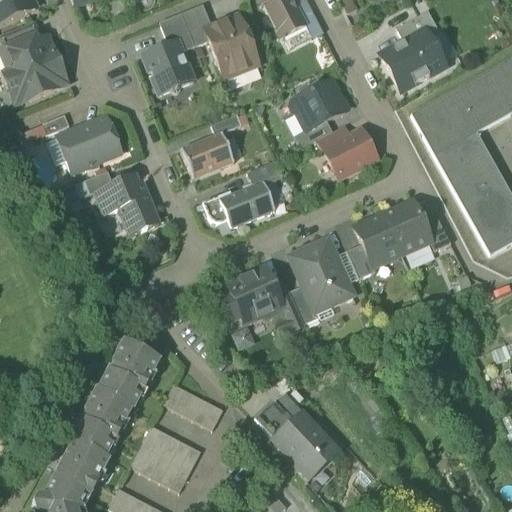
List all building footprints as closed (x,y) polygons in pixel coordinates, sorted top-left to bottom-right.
[(0,0),(0,27),(35,14),(29,0),(0,0)] [(87,0),(68,0),(74,14),(90,7),(87,0)] [(263,0),(258,3),(279,44),(282,43),(304,31),(303,29),(287,0),(263,0)] [(298,0),(287,0),(303,29),(313,23),(302,1),(298,0)] [(346,0),(333,0),(344,21),(355,15),(346,0)] [(201,11),(180,19),(194,52),(207,47),(203,36),(210,33),(201,11)] [(394,34),(401,47),(423,35),(426,40),(436,34),(426,17),(394,34)] [(180,58),(194,52),(180,19),(158,28),(167,50),(176,47),(180,58)] [(207,47),(223,84),(256,70),(236,22),(210,33),(203,36),(207,47)] [(310,43),(310,44),(321,38),(313,23),(303,29),(304,31),(310,43)] [(0,40),(0,44),(4,55),(25,46),(27,50),(39,45),(32,28),(0,40)] [(304,31),(282,43),(288,55),(310,43),(304,31)] [(426,77),(441,68),(426,40),(423,35),(401,47),(390,53),(392,57),(380,64),(399,98),(429,81),(426,77)] [(13,97),(18,109),(66,89),(58,71),(53,73),(49,63),(54,61),(46,42),(39,45),(27,50),(25,46),(4,55),(0,56),(0,81),(1,83),(2,87),(5,91),(9,94),(13,97)] [(157,102),(171,96),(173,98),(176,98),(178,96),(179,93),(192,88),(180,58),(176,47),(167,50),(141,61),(147,78),(150,77),(152,83),(150,84),(157,102)] [(392,57),(390,53),(378,60),(380,64),(392,57)] [(58,71),(54,61),(49,63),(53,73),(58,71)] [(511,61),(409,120),(433,163),(475,139),(511,118),(511,61)] [(426,77),(429,81),(444,73),(441,68),(426,77)] [(329,87),(327,89),(334,102),(338,103),(329,87)] [(342,104),(338,103),(334,102),(327,89),(299,103),(296,102),(289,106),(287,111),(291,118),(296,120),(305,136),(305,137),(325,127),(345,117),(346,113),(342,104)] [(283,123),(292,142),(305,136),(296,120),(291,118),(283,123)] [(41,130),(45,141),(67,132),(63,121),(41,130)] [(209,131),(214,142),(220,139),(230,135),(239,131),(235,121),(209,131)] [(65,168),(70,180),(119,159),(105,125),(81,135),(80,133),(55,143),(65,168)] [(299,154),(314,146),(329,138),(331,137),(325,127),(305,137),(305,136),(292,142),(299,154)] [(45,141),(41,130),(15,141),(20,152),(45,141)] [(344,131),(331,137),(329,138),(335,149),(349,141),(344,131)] [(240,160),(230,135),(220,139),(230,164),(240,160)] [(323,155),(338,183),(373,165),(359,136),(349,141),(335,149),(323,155)] [(335,149),(329,138),(314,146),(320,156),(323,155),(335,149)] [(179,156),(191,185),(232,168),(230,164),(220,139),(214,142),(179,156)] [(511,247),(511,205),(475,139),(433,163),(488,261),(511,247)] [(65,168),(55,143),(44,148),(54,172),(65,168)] [(260,186),(262,190),(273,185),(281,182),(275,166),(267,169),(272,181),(261,186),(260,186)] [(245,178),(250,189),(260,185),(261,186),(272,181),(267,169),(245,178)] [(74,195),(78,205),(93,199),(93,198),(111,191),(106,178),(73,192),(74,195)] [(117,216),(128,242),(157,230),(141,188),(136,190),(133,183),(128,184),(111,191),(93,198),(93,199),(103,222),(117,216)] [(201,209),(206,222),(210,227),(214,229),(220,229),(225,227),(228,235),(273,217),(271,213),(262,190),(260,186),(261,186),(260,185),(250,189),(241,193),(242,196),(229,201),(228,198),(201,209)] [(282,208),(273,185),(262,190),(271,213),(282,208)] [(78,205),(74,195),(63,200),(71,218),(82,214),(78,205)] [(411,208),(382,221),(399,260),(428,248),(429,247),(418,224),(411,208)] [(428,248),(432,257),(449,250),(432,218),(418,224),(429,247),(428,248)] [(371,273),(399,260),(382,221),(353,234),(360,250),(370,273),(371,273)] [(302,292),(311,312),(312,311),(325,305),(327,311),(350,301),(326,246),(289,262),(302,292)] [(344,257),(357,285),(373,278),(371,273),(370,273),(360,250),(344,257)] [(357,285),(344,257),(337,261),(349,289),(357,285)] [(238,322),(242,330),(263,320),(265,324),(281,317),(282,316),(272,293),(263,274),(224,291),(229,301),(219,306),(228,326),(238,322)] [(289,337),(302,331),(283,288),(272,293),(282,316),(281,317),(285,326),(289,336),(289,337)] [(287,298),(302,331),(317,324),(314,317),(312,311),(311,312),(302,292),(287,298)] [(312,311),(314,317),(327,311),(325,305),(312,311)] [(280,340),(289,336),(285,326),(276,330),(280,340)] [(246,332),(229,339),(237,357),(254,349),(246,332)] [(77,511),(74,511),(82,498),(89,502),(98,484),(91,481),(94,475),(101,479),(108,465),(105,463),(111,451),(105,448),(108,442),(114,445),(120,434),(113,431),(116,425),(123,429),(130,415),(132,416),(139,403),(132,399),(135,393),(142,397),(148,386),(141,382),(144,376),(151,380),(158,366),(121,347),(110,369),(112,370),(109,376),(106,375),(96,395),(94,394),(82,417),(84,418),(81,425),(78,423),(67,445),(70,447),(60,467),(62,468),(59,475),(56,473),(41,501),(35,501),(31,509),(31,511),(77,511)] [(161,410),(171,416),(182,395),(172,390),(161,410)] [(192,400),(182,395),(171,416),(181,421),(192,400)] [(202,405),(192,400),(181,421),(191,426),(202,405)] [(285,401),(272,405),(292,425),(300,418),(285,401)] [(211,411),(202,405),(191,426),(201,431),(211,411)] [(253,423),(272,444),(292,425),(272,405),(253,423)] [(221,416),(211,411),(201,431),(210,436),(221,416)] [(272,444),(308,483),(336,457),(300,418),(292,425),(272,444)] [(139,452),(149,457),(160,437),(150,432),(139,452)] [(170,442),(160,437),(149,457),(159,462),(170,442)] [(180,447),(170,442),(159,462),(169,468),(180,447)] [(189,452),(180,447),(169,468),(179,473),(189,452)] [(129,473),(138,478),(149,457),(139,452),(129,473)] [(199,457),(189,452),(179,473),(188,478),(199,457)] [(159,462),(149,457),(138,478),(148,483),(159,462)] [(169,468),(159,462),(148,483),(158,488),(169,468)] [(179,473),(169,468),(158,488),(168,493),(179,473)] [(188,478),(179,473),(168,493),(178,498),(188,478)] [(107,511),(120,511),(127,499),(117,494),(107,511)] [(282,511),(269,497),(260,504),(267,511),(282,511)] [(132,511),(137,504),(127,499),(120,511),(132,511)]
